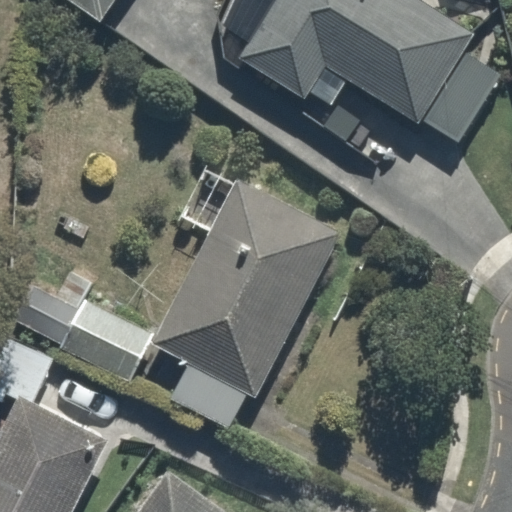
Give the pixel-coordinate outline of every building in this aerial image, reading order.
[(415,112),(466,139),(506,64),(455,37),(468,13),(443,0),(263,0),(237,50),(312,89),(328,60),(418,108),(415,112)] [(263,394),(352,226),(246,170),(161,330),(196,348),(177,385),(235,416),(250,387),(263,394)] [(79,302),(45,284),(26,321),(60,338),(54,349),(120,384),(151,326),(85,291),(79,302)] [(59,511),(99,435),(7,387),(0,400),(0,511),(59,511)] [(230,511),(166,470),(138,511),(230,511)]
